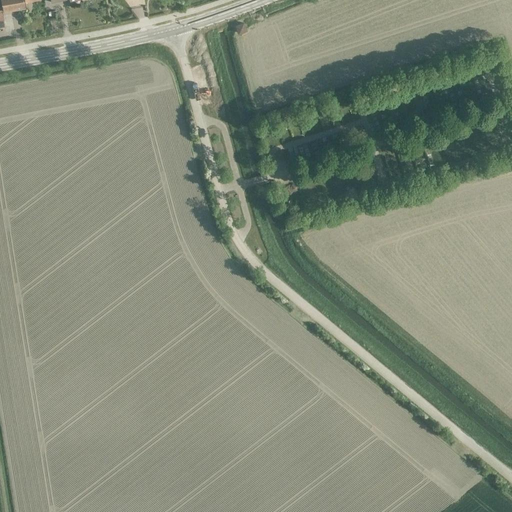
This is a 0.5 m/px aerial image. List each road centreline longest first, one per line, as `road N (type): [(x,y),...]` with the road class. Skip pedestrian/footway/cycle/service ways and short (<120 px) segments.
road 1 (unclassified): [(511,478),(242,249),(225,215),(174,29)]
road 2 (secondary): [(0,64),(174,29)]
